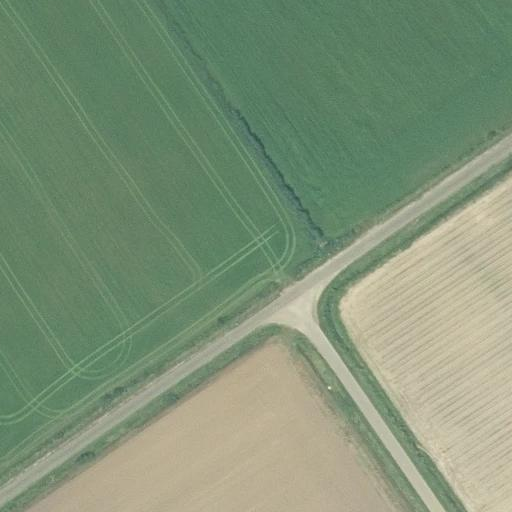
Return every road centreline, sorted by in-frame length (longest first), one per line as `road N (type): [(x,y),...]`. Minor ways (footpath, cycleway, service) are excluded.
road 1 (unclassified): [(0,503),(292,302)]
road 2 (unclassified): [(292,302),(511,149)]
road 3 (unclassified): [(437,511),(292,302)]
